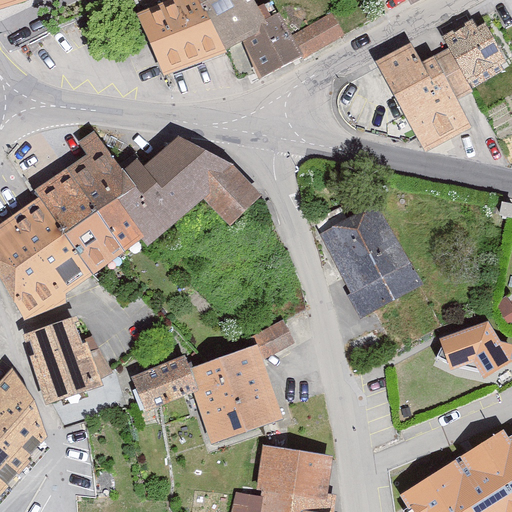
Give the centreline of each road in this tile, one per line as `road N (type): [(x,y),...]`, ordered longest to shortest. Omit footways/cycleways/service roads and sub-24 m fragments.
road 1 (residential): [(261,133),(321,308),(356,511)]
road 2 (tertiary): [(261,133),(511,183)]
road 3 (tertiary): [(15,98),(261,133)]
road 4 (residential): [(0,298),(59,439),(12,511)]
road 5 (residential): [(455,0),(321,72),(261,133)]
